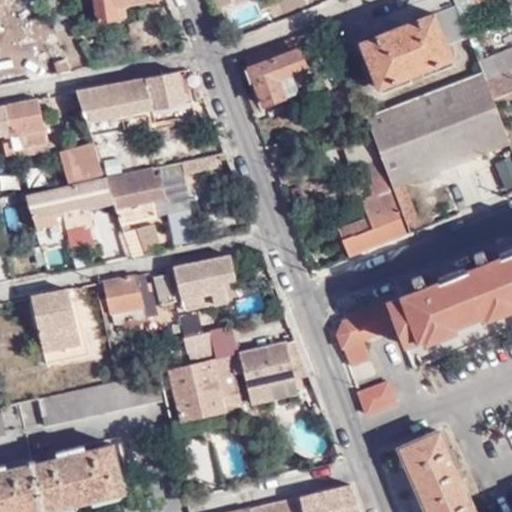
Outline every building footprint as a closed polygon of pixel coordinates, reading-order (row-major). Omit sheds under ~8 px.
[(42,0),(41,0),(53,27),(69,24),(58,0),(42,0)] [(91,0),(95,20),(121,17),(118,1),(122,0),(91,0)] [(467,5),(478,0),(453,0),(456,5),(457,8),(458,12),(459,13),(468,9),(467,5)] [(447,43),(468,35),(459,13),(458,12),(456,5),(362,43),(378,87),(452,57),(447,43)] [(294,36),(244,55),(249,68),(245,70),(259,106),(312,86),(294,36)] [(498,73),(511,67),(511,46),(491,55),(498,73)] [(56,64),(60,71),(71,69),(63,50),(58,52),(61,60),(56,64)] [(484,79),(498,73),(491,55),(477,61),(481,71),(484,79)] [(178,69),(74,89),(85,121),(149,109),(150,111),(189,101),(178,69)] [(365,116),(369,126),(406,225),(415,221),(402,187),(396,189),(393,184),(508,140),(492,98),(485,81),(484,79),(481,71),(365,116)] [(485,81),(492,98),(511,91),(511,77),(510,72),(485,81)] [(37,96),(5,102),(9,129),(11,141),(13,149),(45,143),(37,96)] [(0,103),(0,130),(9,129),(5,102),(0,103)] [(341,239),(349,257),(406,235),(368,139),(356,144),(372,184),(366,187),(369,196),(361,200),(367,215),(371,228),(341,239)] [(13,149),(11,141),(3,142),(5,155),(13,154),(13,149)] [(103,174),(93,145),(60,154),(68,183),(103,174)] [(184,173),(216,165),(214,153),(181,161),(184,173)] [(511,155),(494,163),(504,190),(511,186),(511,155)] [(119,221),(154,214),(151,199),(165,196),(160,173),(153,175),(152,168),(105,178),(113,202),(119,221)] [(36,227),(61,221),(63,227),(67,227),(89,221),(91,221),(88,208),(113,202),(105,178),(28,195),(36,227)] [(336,227),(341,239),(371,228),(367,215),(336,227)] [(73,252),(95,247),(89,221),(67,227),(73,252)] [(123,230),(131,255),(158,250),(149,223),(123,230)] [(437,281),(424,286),(412,291),(342,319),(335,334),(348,367),(368,360),(359,339),(396,325),(403,343),(422,335),(424,341),(436,336),(452,330),(450,325),(484,312),(485,317),(499,312),(511,306),(511,247),(496,254),(498,257),(486,262),(475,266),(467,270),(465,265),(435,277),(437,281)] [(470,254),(475,266),(486,262),(485,258),(490,256),(486,248),(470,254)] [(230,255),(166,267),(167,273),(175,300),(179,298),(183,310),(224,301),(220,281),(235,278),(230,255)] [(96,281),(103,317),(113,315),(115,322),(156,312),(151,290),(149,290),(144,272),(96,281)] [(175,300),(167,273),(152,276),(160,304),(175,300)] [(412,291),(424,286),(422,284),(427,282),(423,273),(408,280),(412,291)] [(79,343),(67,287),(30,294),(42,350),(79,343)] [(240,314),(264,307),(259,292),(235,300),(240,314)] [(184,338),(188,352),(215,346),(210,332),(184,338)] [(227,354),(236,391),(246,389),(250,404),(271,399),(268,385),(294,380),(293,377),(307,374),(294,338),(227,354)] [(227,354),(167,367),(179,417),(221,408),(218,394),(236,391),(227,354)] [(153,373),(38,398),(44,423),(160,399),(153,373)] [(268,385),(271,399),(297,394),(294,380),(268,385)] [(357,391),(365,413),(395,402),(387,380),(357,391)] [(311,411),(320,406),(313,388),(303,390),(311,411)] [(221,408),(239,404),(236,391),(218,394),(221,408)] [(472,511),(453,469),(458,467),(451,450),(444,452),(436,434),(401,449),(422,498),(428,511),(472,511)] [(31,463),(43,509),(84,499),(123,490),(111,443),(31,463)] [(0,511),(31,511),(43,509),(31,463),(0,470),(0,511)] [(359,511),(349,484),(297,496),(302,511),(359,511)] [(302,511),(297,496),(249,507),(250,511),(302,511)]
